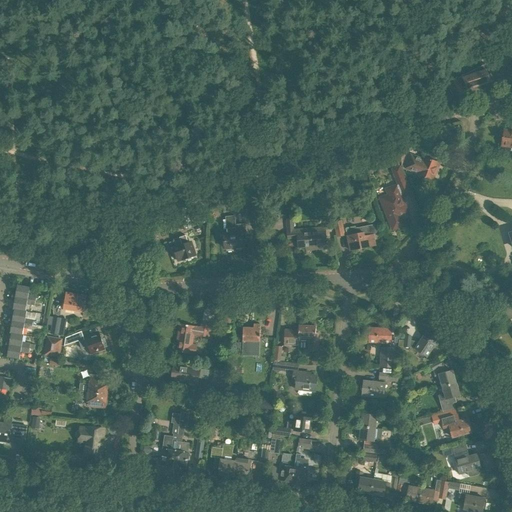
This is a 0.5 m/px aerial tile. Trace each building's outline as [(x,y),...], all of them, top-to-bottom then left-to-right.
[(493,81),(491,77),(493,76),(487,63),(459,77),(458,76),(449,80),(449,82),(448,82),(448,83),(454,94),(454,95),(455,94),(456,95),(465,91),(465,90),(478,83),(482,81),(483,84),(493,81)] [(504,129),(501,145),(502,145),(501,149),(510,151),(511,146),(511,128),(511,130),(504,129)] [(401,165),(409,144),(395,150),(401,165)] [(394,151),(387,154),(393,168),(391,169),(397,185),(407,182),(400,166),(394,151)] [(423,160),(411,155),(406,168),(418,173),(417,174),(424,176),(424,178),(424,179),(424,180),(428,181),(429,181),(430,179),(432,180),(438,163),(424,157),(423,160)] [(389,195),(381,198),(392,227),(396,229),(402,227),(403,223),(401,217),(408,214),(401,197),(397,185),(387,189),(389,195)] [(256,196),(242,197),(243,208),(257,207),(256,196)] [(266,222),(275,221),(274,212),(265,213),(266,222)] [(192,214),(185,217),(188,228),(203,223),(201,217),(193,219),(192,214)] [(236,225),(235,216),(226,217),(227,234),(224,234),(225,248),(226,248),(228,251),(232,251),(233,247),(243,246),(243,245),(245,244),(245,240),(242,239),(242,234),(246,234),(245,225),(236,225)] [(73,248),(113,234),(108,219),(68,233),(73,248)] [(336,237),(345,236),(342,220),(334,222),(336,237)] [(293,221),(287,222),(288,238),(298,238),(298,248),(311,247),(311,250),(327,249),(325,227),(297,229),(297,232),(294,232),(293,221)] [(377,229),(377,227),(376,226),(375,226),(373,225),(371,225),(355,228),(355,227),(345,229),(350,251),(375,246),(373,235),(374,235),(375,234),(377,232),(377,231),(377,229)] [(174,241),(169,242),(171,249),(174,248),(178,260),(182,259),(182,260),(186,259),(188,259),(190,259),(192,257),(195,256),(191,242),(188,243),(186,235),(179,237),(173,239),(174,241)] [(28,294),(30,287),(17,285),(16,291),(12,291),(11,296),(35,300),(36,295),(28,294)] [(84,312),(86,296),(66,293),(63,308),(84,312)] [(34,305),(35,300),(11,296),(11,300),(14,301),(13,308),(14,309),(27,311),(25,310),(26,304),(34,305)] [(26,318),(27,311),(14,309),(12,316),(9,315),(8,320),(32,324),(33,319),(26,318)] [(50,333),(59,334),(62,318),(48,316),(47,324),(51,325),(50,333)] [(31,329),(32,324),(8,320),(7,325),(11,325),(10,332),(11,333),(11,332),(22,334),(24,327),(31,329)] [(178,344),(177,352),(190,354),(195,354),(197,345),(192,344),(193,335),(207,337),(210,338),(212,324),(209,324),(201,322),(200,327),(195,326),(180,324),(177,339),(181,339),(181,343),(178,344)] [(243,328),(242,356),(259,356),(260,325),(253,324),(253,328),(243,328)] [(298,345),(299,325),(298,325),(298,329),(285,329),(284,345),(298,345)] [(318,351),(319,333),(316,333),(316,326),(299,325),(298,345),(299,345),(299,341),(306,341),(306,339),(309,339),(309,351),(318,351)] [(391,343),(391,329),(369,328),(369,342),(383,343),(383,347),(381,347),(381,359),(384,359),(384,367),(394,367),(395,348),(390,347),(390,343),(391,343)] [(426,357),(439,339),(427,331),(419,342),(410,341),(411,336),(405,335),(403,347),(409,347),(410,347),(416,348),(415,349),(426,357)] [(22,342),(24,335),(22,335),(22,334),(11,332),(11,333),(10,340),(6,339),(5,344),(29,348),(30,344),(30,343),(22,342)] [(68,343),(78,340),(76,334),(66,337),(68,343)] [(101,339),(100,335),(84,340),(83,338),(78,340),(81,348),(88,346),(90,353),(104,348),(104,347),(107,347),(104,339),(101,339)] [(58,356),(61,339),(48,337),(45,354),(58,356)] [(29,353),(29,348),(5,344),(4,349),(8,350),(7,356),(19,359),(21,351),(29,353)] [(298,371),(298,364),(274,361),(273,370),(285,371),(285,370),(298,371)] [(440,369),(440,367),(441,367),(438,361),(430,365),(433,371),(437,369),(438,370),(437,370),(442,387),(457,383),(455,375),(453,376),(452,371),(445,373),(443,368),(440,369)] [(207,379),(209,371),(173,365),(171,379),(199,383),(199,378),(207,379)] [(242,374),(242,367),(233,366),(233,374),(242,374)] [(315,391),(317,377),(305,375),(305,373),(293,371),(292,381),(296,382),(295,389),(315,391)] [(9,390),(11,378),(3,376),(4,373),(0,372),(0,396),(0,397),(1,389),(9,390)] [(398,381),(399,375),(380,372),(379,378),(381,378),(380,382),(364,380),(362,394),(384,397),(386,383),(385,383),(385,379),(398,381)] [(98,380),(99,375),(90,374),(89,379),(87,379),(86,384),(89,385),(88,392),(107,394),(108,381),(98,380)] [(455,409),(452,398),(459,396),(458,391),(459,390),(457,383),(442,387),(444,394),(439,396),(442,406),(444,412),(445,412),(445,411),(455,409)] [(107,394),(88,392),(79,391),(79,399),(78,399),(77,404),(105,407),(107,394)] [(214,438),(218,411),(210,410),(206,437),(214,438)] [(375,428),(377,410),(371,410),(371,415),(363,414),(363,418),(361,418),(360,426),(375,428)] [(447,418),(445,411),(445,412),(444,412),(431,415),(434,424),(441,422),(443,428),(449,427),(452,438),(470,433),(467,419),(459,421),(457,415),(447,418)] [(179,423),(173,468),(179,469),(179,467),(186,468),(187,461),(188,453),(189,444),(181,442),(182,435),(183,435),(184,425),(186,425),(188,413),(181,412),(181,414),(179,423)] [(311,432),(312,419),(311,418),(312,415),(296,412),(295,422),(288,421),(287,429),(274,427),(273,434),(289,437),(290,429),(311,432)] [(162,457),(161,465),(167,465),(167,467),(173,468),(179,423),(181,414),(173,413),(172,423),(174,423),(173,434),(174,434),(174,437),(165,435),(162,457)] [(40,430),(42,418),(32,417),(30,428),(40,430)] [(0,441),(8,443),(12,420),(7,419),(7,424),(0,422),(0,441)] [(377,442),(380,439),(382,429),(375,428),(360,426),(360,434),(361,434),(360,439),(365,440),(363,452),(388,455),(389,448),(373,446),(373,442),(377,442)] [(103,429),(88,427),(87,428),(80,427),(80,430),(78,430),(76,431),(75,433),(75,435),(76,437),(77,438),(79,439),(79,441),(86,442),(84,455),(100,457),(101,447),(104,447),(105,439),(102,439),(103,429)] [(205,436),(199,435),(195,460),(201,461),(205,436)] [(299,438),(298,448),(309,450),(311,440),(299,438)] [(270,453),(279,454),(281,440),(272,439),(270,453)] [(233,454),(234,446),(223,445),(222,449),(212,448),(210,458),(215,458),(213,468),(219,469),(218,475),(232,477),(235,459),(236,454),(233,454)] [(267,463),(269,449),(263,449),(261,463),(267,463)] [(478,469),(480,468),(477,455),(464,458),(462,452),(454,454),(454,455),(448,457),(446,451),(431,455),(433,463),(436,463),(436,464),(455,458),(459,474),(467,472),(468,476),(470,477),(478,475),(479,473),(478,469)] [(376,462),(377,455),(364,453),(363,461),(376,462)] [(284,459),(280,481),(286,482),(286,484),(292,485),(294,467),(289,466),(290,455),(283,454),(282,459),(284,459)] [(294,467),(292,485),(298,486),(298,483),(304,484),(307,462),(308,462),(309,459),(300,458),(300,454),(296,454),(294,467)] [(247,479),(250,461),(235,459),(232,477),(247,479)] [(370,494),(373,480),(362,478),(363,473),(357,472),(355,482),(360,483),(358,491),(363,492),(363,493),(370,494)] [(396,490),(398,479),(399,473),(393,472),(392,478),(391,483),(373,480),(370,494),(378,496),(378,495),(384,496),(385,488),(396,490)] [(408,476),(400,474),(397,490),(408,492),(406,500),(411,501),(411,502),(419,503),(422,489),(409,486),(409,482),(407,482),(408,476)] [(448,488),(449,482),(442,482),(441,482),(439,492),(422,489),(419,503),(427,505),(427,504),(432,505),(434,497),(445,499),(448,488)] [(459,491),(460,484),(449,482),(448,488),(459,491)] [(481,511),(482,511),(483,506),(485,499),(460,494),(458,502),(464,503),(463,509),(481,511)]
